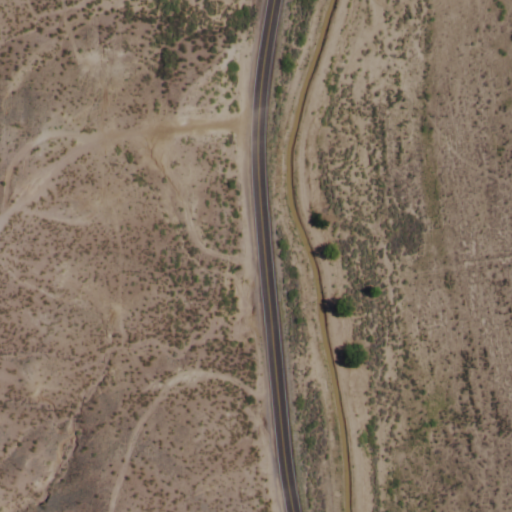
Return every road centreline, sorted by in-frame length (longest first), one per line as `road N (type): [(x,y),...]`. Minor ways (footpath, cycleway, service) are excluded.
road 1 (track): [(334,0),(297,128),(290,190),(316,269),(347,458),(348,511)]
road 2 (track): [(312,0),(276,123),(268,192),(295,275),(327,511)]
road 3 (secondary): [(280,511),(246,182),(260,0)]
